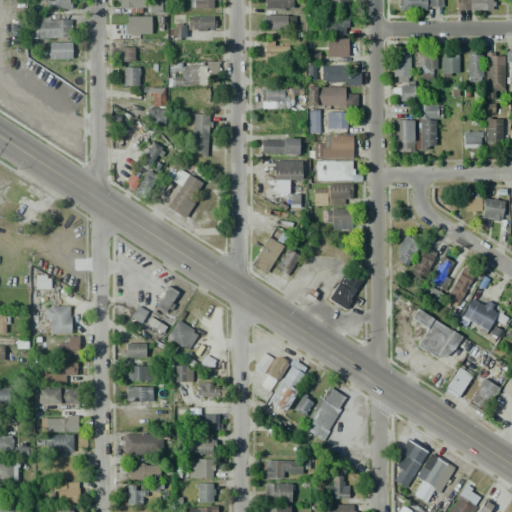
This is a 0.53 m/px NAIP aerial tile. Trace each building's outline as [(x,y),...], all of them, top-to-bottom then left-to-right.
[(70,0),(70,9),(37,9),(37,0),(70,0)] [(147,0),(147,9),(115,10),(114,0),(147,0)] [(148,13),(161,13),(160,0),(151,0),(148,0),(148,13)] [(211,0),(212,9),(189,9),(189,0),(211,0)] [(292,0),(292,10),(262,10),(262,0),(292,0)] [(328,0),(346,0),(346,11),(328,11),(328,0)] [(442,0),(442,10),(397,10),(397,0),(442,0)] [(491,0),(491,10),(454,10),(454,0),(491,0)] [(294,14),(294,30),(262,30),(262,15),(294,14)] [(70,16),(70,37),(31,38),(31,16),(70,16)] [(123,17),(150,16),(150,35),(123,35),(123,17)] [(214,16),(214,31),(187,30),(187,16),(214,16)] [(347,17),(347,35),(316,35),(316,17),(347,17)] [(185,27),(185,39),(168,39),(168,27),(185,27)] [(346,39),(346,56),(325,57),(325,39),(346,39)] [(71,42),(71,59),(49,59),(48,42),(71,42)] [(287,42),(287,59),(262,59),(262,42),(287,42)] [(117,47),(133,47),(133,62),(117,62),(117,47)] [(409,50),(410,82),(392,83),(391,50),(409,50)] [(436,81),(414,81),(414,52),(436,52),(436,81)] [(457,76),(439,76),(439,52),(456,52),(457,76)] [(481,79),(466,79),(465,53),(481,53),(481,79)] [(502,54),(502,100),(483,100),(483,54),(502,54)] [(286,63),(285,79),(260,79),(260,63),(286,63)] [(206,64),(207,85),(167,86),(167,64),(206,64)] [(359,74),(360,84),(321,85),(320,65),(350,64),(350,74),(359,74)] [(138,86),(120,86),(120,67),(138,66),(138,86)] [(356,97),(356,109),(343,109),(343,106),(304,106),(304,86),(346,85),(346,97),(356,97)] [(413,85),(413,101),(391,101),(391,85),(413,85)] [(164,125),(147,126),(145,88),(163,87),(164,125)] [(297,88),(297,97),(288,98),(288,107),(260,108),(259,89),(297,88)] [(432,152),(414,152),(412,105),(435,105),(436,121),(431,121),(432,152)] [(319,133),(308,133),(307,110),(318,109),(319,133)] [(284,111),(284,127),(262,128),(262,112),(284,111)] [(345,111),(346,129),(324,129),(324,112),(345,111)] [(192,113),(209,114),(205,157),(189,147),(192,113)] [(484,118),(501,118),(501,143),(484,143),(484,118)] [(412,153),(392,154),(392,120),(412,119),(412,153)] [(481,149),(461,150),(461,132),(481,131),(481,149)] [(321,135),(351,135),(351,156),(311,156),(311,146),(321,146),(321,135)] [(298,138),(298,154),(259,154),(259,139),(298,138)] [(152,142),(161,147),(147,171),(138,166),(152,142)] [(300,160),(300,181),(291,182),(291,192),(272,192),(271,161),(300,160)] [(359,171),(360,181),(314,181),(314,161),(350,161),(350,171),(359,171)] [(125,189),(134,173),(142,178),(147,171),(156,176),(142,199),(125,189)] [(187,174),(204,185),(183,218),(166,207),(187,174)] [(312,183),(330,184),(350,184),(350,205),(312,205),(312,183)] [(464,195),(480,195),(481,210),(464,211),(464,195)] [(503,200),(501,220),(480,217),(483,197),(503,200)] [(350,208),(351,230),(331,230),(331,219),(321,219),(321,209),(350,208)] [(407,233),(422,241),(407,267),(392,258),(407,233)] [(255,255),(261,246),(267,236),(274,241),(282,246),(276,255),(270,264),(265,274),(257,269),(250,264),(255,255)] [(422,246),(435,254),(420,280),(407,273),(422,246)] [(287,248),(298,255),(286,275),(274,268),(287,248)] [(441,256),(455,264),(441,289),(427,281),(441,256)] [(462,269),(473,276),(454,306),(443,299),(462,269)] [(344,271),(361,281),(343,309),(327,299),(344,271)] [(35,289),(50,289),(49,276),(34,277),(35,289)] [(166,286),(179,293),(167,313),(155,307),(166,286)] [(472,295),(497,309),(483,335),(458,321),(472,295)] [(70,306),(70,334),(44,334),(44,307),(70,306)] [(137,321),(142,309),(135,306),(130,318),(137,321)] [(197,332),(187,350),(166,337),(176,320),(197,332)] [(442,333),(446,326),(462,334),(450,357),(442,353),(438,360),(414,348),(426,325),(442,333)] [(67,345),(67,336),(78,336),(78,355),(56,355),(56,345),(67,345)] [(144,339),(144,358),(121,358),(121,339),(144,339)] [(271,355),(278,360),(283,352),(291,356),(276,381),(261,372),(271,355)] [(55,363),(73,363),(73,375),(65,375),(65,383),(38,384),(38,373),(55,373),(55,363)] [(152,365),(152,380),(127,381),(126,366),(152,365)] [(191,365),(191,381),(174,382),(173,365),(191,365)] [(291,365),(306,375),(283,410),(267,400),(291,365)] [(458,368),(470,376),(457,398),(444,390),(458,368)] [(472,394),(477,386),(483,378),(490,383),(498,388),(493,396),(487,404),(482,413),(474,408),(467,403),(472,394)] [(218,383),(218,397),(199,397),(200,383),(218,383)] [(326,385),(348,399),(321,441),(299,427),(326,385)] [(151,386),(151,401),(125,401),(125,386),(151,386)] [(0,387),(8,387),(8,404),(0,404),(0,387)] [(74,388),(75,404),(38,404),(38,389),(74,388)] [(300,395),(311,402),(302,416),(291,409),(300,395)] [(220,414),(220,431),(195,431),(194,414),(220,414)] [(76,417),(77,431),(43,432),(43,418),(76,417)] [(186,433),(214,433),(214,454),(186,455),(186,433)] [(72,434),(72,452),(44,452),(44,443),(35,443),(35,434),(72,434)] [(161,434),(162,453),(123,454),(122,434),(161,434)] [(0,436),(12,436),(12,451),(0,451),(0,436)] [(427,453),(405,488),(395,481),(400,473),(391,466),(407,441),(427,453)] [(28,455),(27,447),(14,447),(15,455),(28,455)] [(430,453),(453,468),(434,498),(418,488),(423,480),(415,475),(430,453)] [(212,458),(213,478),(187,479),(187,459),(212,458)] [(301,460),(300,477),(261,477),(261,459),(301,460)] [(124,462),(159,461),(160,480),(124,480),(124,462)] [(0,463),(17,463),(17,481),(0,481),(0,463)] [(347,477),(347,498),(324,498),(323,478),(347,477)] [(78,482),(78,503),(52,503),(51,482),(78,482)] [(213,502),(196,503),(195,484),(213,483),(213,502)] [(290,484),(290,503),(264,502),(264,483),(290,484)] [(123,485),(146,485),(146,504),(123,504),(123,485)] [(445,511),(462,487),(480,498),(470,511),(445,511)] [(488,511),(493,506),(484,500),(476,511),(477,511),(488,511)]
